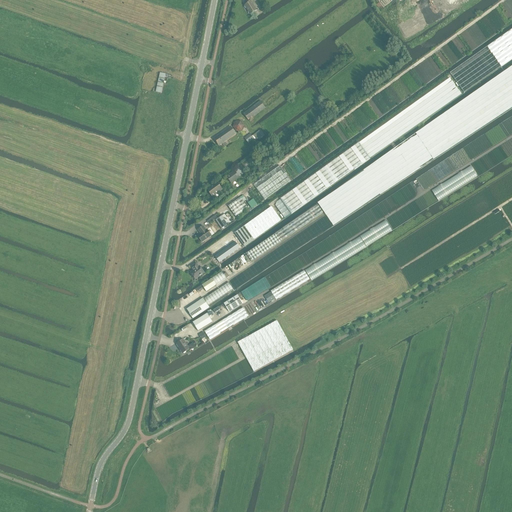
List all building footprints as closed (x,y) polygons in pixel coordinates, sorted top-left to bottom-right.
[(248,4),(245,6),(250,14),(254,12),(257,10),(250,0),(247,2),(248,4)] [(511,29),(487,47),(501,67),(511,59),(511,29)] [(156,92),(161,93),(165,74),(160,73),(156,92)] [(243,114),(248,121),(265,108),(260,101),(243,114)] [(325,101),(320,104),(323,109),(328,106),(325,101)] [(242,131),(244,126),(241,121),(235,122),(233,127),(235,132),(242,131)] [(222,144),(224,147),(227,145),(225,142),(236,134),(231,127),(213,139),(219,147),(222,144)] [(244,138),(248,144),(254,139),(255,140),(257,138),(259,140),(265,136),(260,130),(252,136),(250,134),(244,138)] [(360,143),(280,200),(291,214),(370,158),(360,143)] [(252,156),(241,164),(245,169),(256,161),(252,156)] [(280,166),(254,185),(264,200),(291,181),(280,166)] [(229,185),(244,174),(239,168),(224,179),(229,185)] [(222,190),(217,183),(207,190),(212,197),(222,190)] [(240,198),(228,207),(236,217),(248,208),(243,202),(246,200),(243,196),(240,198)] [(246,254),(252,261),(281,242),(281,241),(323,213),(317,205),(275,234),(246,254)] [(235,233),(244,247),(281,221),(272,207),(235,233)] [(219,218),(215,220),(221,229),(225,226),(219,218)] [(206,231),(203,227),(198,230),(201,234),(198,237),(202,243),(211,236),(207,230),(206,231)] [(235,242),(215,256),(219,263),(240,248),(235,242)] [(191,273),(195,280),(204,273),(200,267),(198,267),(196,264),(191,268),(193,271),(191,273)] [(271,292),(270,293),(264,296),(268,303),(275,299),(276,300),(309,280),(304,271),(271,291),(271,292)] [(222,272),(202,285),(195,290),(197,292),(203,288),(206,292),(226,279),(229,277),(226,273),(223,275),(222,272)] [(186,310),(192,319),(209,308),(205,301),(208,306),(233,289),(229,282),(204,299),(203,299),(186,310)] [(237,295),(224,304),(229,312),(243,304),(237,295)] [(204,332),(210,340),(243,319),(248,316),(243,308),(238,311),(204,332)] [(198,332),(213,322),(207,314),(192,323),(198,332)] [(277,321),(238,343),(253,371),(293,350),(277,321)] [(176,344),(182,354),(188,350),(189,351),(195,348),(193,343),(187,347),(183,340),(176,344)]
